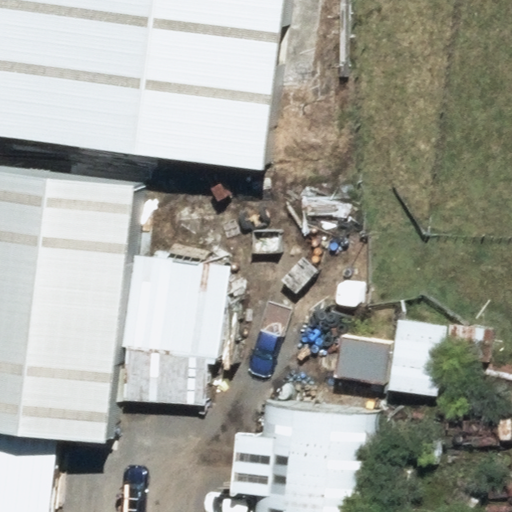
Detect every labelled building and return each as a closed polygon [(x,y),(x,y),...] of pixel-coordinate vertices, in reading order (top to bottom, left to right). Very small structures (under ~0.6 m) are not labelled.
[(0,137),(286,169),(304,0),(3,0),(0,34),(0,137)] [(154,173),(0,155),(0,422),(123,436),(127,405),(222,415),(239,265),(145,255),(154,173)] [(326,327),(321,379),(449,392),(456,320),(405,315),(403,334),(326,327)] [(264,511),(362,511),(369,402),(269,396),(268,424),(247,422),(243,486),(266,487),(264,511)] [(62,511),(64,468),(0,466),(0,511),(62,511)]
